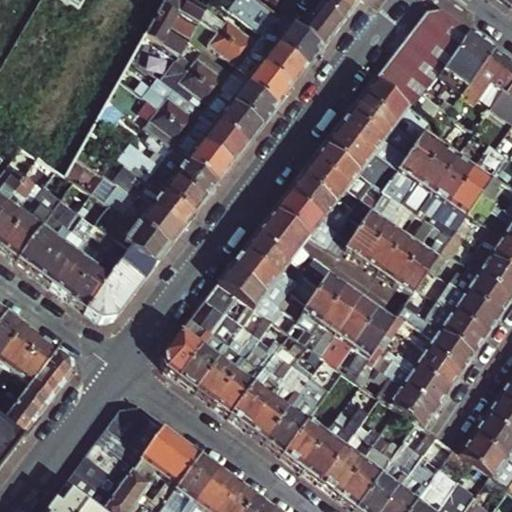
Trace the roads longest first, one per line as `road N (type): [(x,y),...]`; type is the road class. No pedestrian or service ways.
road 1 (residential): [(114,370),(398,0)]
road 2 (residential): [(114,370),(308,511)]
road 3 (residential): [(5,511),(114,370)]
road 4 (residential): [(0,286),(114,370)]
road 5 (residential): [(445,435),(511,335)]
